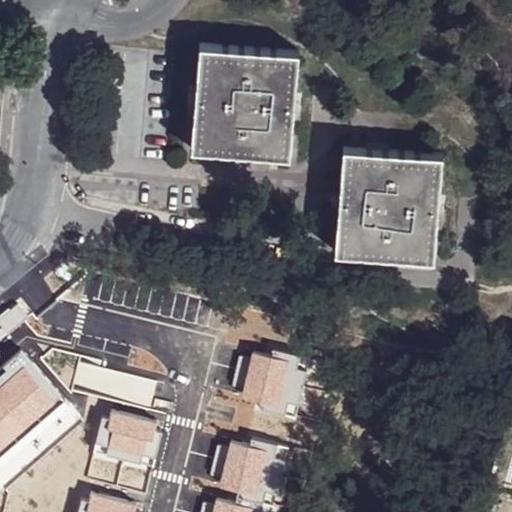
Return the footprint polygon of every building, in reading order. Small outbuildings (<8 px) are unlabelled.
[(192,148),(290,155),(299,52),(201,44),(192,148)] [(433,258),(443,155),(345,147),(336,250),(433,258)] [(103,418),(96,444),(109,447),(106,456),(122,460),(133,414),(112,409),(109,420),(103,418)] [(159,421),(133,414),(122,460),(141,465),(143,456),(156,459),(162,434),(156,432),(159,421)] [(81,500),(78,511),(108,511),(113,497),(90,491),(87,502),(81,500)] [(135,511),(138,503),(113,497),(108,511),(135,511)]
